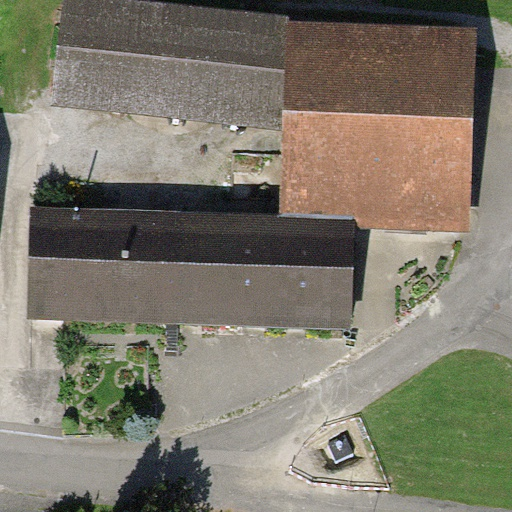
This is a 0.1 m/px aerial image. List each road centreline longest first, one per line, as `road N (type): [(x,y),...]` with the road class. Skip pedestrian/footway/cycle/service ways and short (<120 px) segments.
road 1 (track): [(166,482),(321,415),(460,323),(511,306)]
road 2 (track): [(166,482),(358,511)]
road 3 (track): [(0,470),(166,482)]
